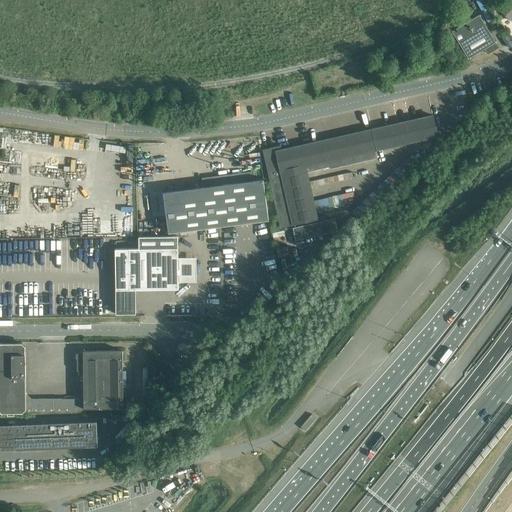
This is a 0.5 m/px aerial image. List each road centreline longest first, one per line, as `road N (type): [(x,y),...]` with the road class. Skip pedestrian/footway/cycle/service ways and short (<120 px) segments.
road 1 (unclassified): [(0,112),(122,131),(245,125),(511,61)]
road 2 (motorway): [(511,232),(277,511)]
road 3 (motorway): [(511,264),(321,511)]
road 4 (motorway): [(367,511),(511,332)]
road 5 (unclassified): [(185,346),(141,328),(0,332)]
road 6 (motorway): [(405,511),(511,379)]
